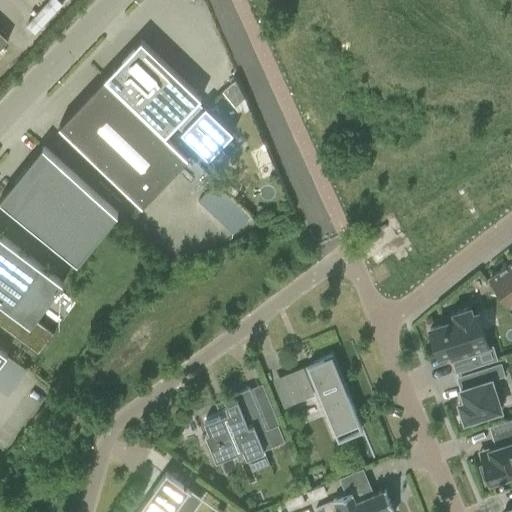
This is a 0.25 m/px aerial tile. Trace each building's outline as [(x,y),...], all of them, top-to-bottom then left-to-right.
[(42,0),(22,23),(34,33),(61,3),(57,0),(42,0)] [(165,133),(174,123),(196,100),(199,98),(200,98),(201,97),(140,39),(139,40),(140,41),(115,67),(114,67),(112,70),(106,77),(105,76),(104,77),(165,135),(166,134),(165,133)] [(204,97),(229,73),(214,58),(189,82),(204,97)] [(141,205),(188,157),(165,135),(104,77),(102,79),(106,82),(103,86),(104,86),(94,97),(93,96),(90,100),(91,101),(81,111),(80,110),(77,113),(77,114),(67,124),(63,128),(59,124),(58,125),(141,205)] [(223,87),(221,89),(232,104),(242,97),(235,78),(233,80),(223,87)] [(196,100),(174,123),(181,130),(180,132),(219,169),(230,157),(219,146),(232,132),(205,106),(203,107),(196,100)] [(0,201),(77,264),(78,263),(77,262),(115,215),(117,216),(117,215),(41,146),(40,147),(41,148),(0,198),(0,201)] [(214,182),(198,199),(234,232),(249,216),(214,182)] [(43,268),(0,235),(0,302),(0,303),(4,298),(14,306),(43,268)] [(511,270),(507,264),(489,277),(511,308),(511,270)] [(4,299),(0,304),(0,326),(38,355),(54,334),(35,319),(61,284),(62,285),(63,283),(43,269),(14,307),(4,299)] [(455,372),(466,369),(496,360),(492,346),(488,347),(477,314),(473,315),(470,307),(452,313),(454,321),(429,329),(437,355),(449,351),(454,369),(455,372)] [(331,355),(283,375),(294,403),(313,395),(311,391),(317,389),(338,439),(362,428),(331,355)] [(481,382),(460,389),(464,400),(458,402),(464,421),(500,409),(490,379),(504,375),(500,363),(477,370),(481,382)] [(204,420),(208,432),(204,433),(209,443),(215,460),(234,452),(237,460),(246,457),(263,450),(263,449),(272,445),(284,441),(277,424),(265,429),(249,388),(233,394),(235,400),(224,404),(227,411),(219,414),(204,420)] [(483,465),(479,466),(483,479),(487,478),(489,483),(499,479),(499,481),(503,480),(503,478),(511,475),(511,417),(488,425),(495,446),(487,449),(490,456),(481,459),(483,465)] [(333,500),(313,509),(314,511),(394,511),(395,509),(392,501),(389,500),(385,489),(373,494),(362,467),(338,477),(345,494),(333,499),(333,500)] [(136,511),(186,511),(198,496),(183,485),(165,472),(136,511)] [(323,484),(306,491),(309,500),(310,500),(327,493),(323,484)] [(301,493),(284,500),(287,509),(288,509),(304,502),(301,493)]
